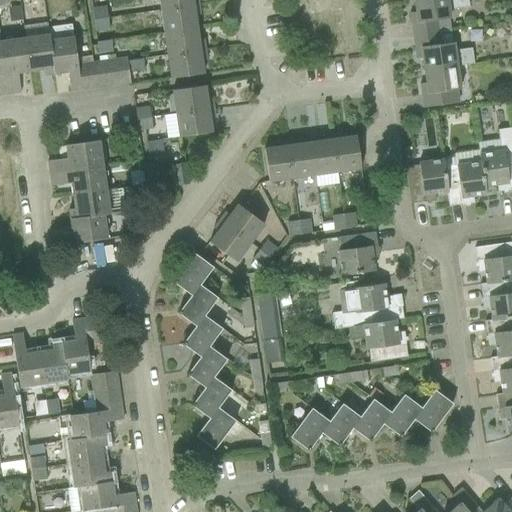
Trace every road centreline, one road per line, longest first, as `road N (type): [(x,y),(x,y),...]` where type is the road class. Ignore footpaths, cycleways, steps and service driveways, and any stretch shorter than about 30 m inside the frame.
road 1 (residential): [(162,499),(471,465)]
road 2 (residential): [(162,499),(135,303),(140,275)]
road 3 (residential): [(471,465),(439,242)]
road 4 (residential): [(140,275),(274,97)]
road 5 (residential): [(56,306),(27,109)]
road 6 (residential): [(439,242),(407,231),(383,83)]
